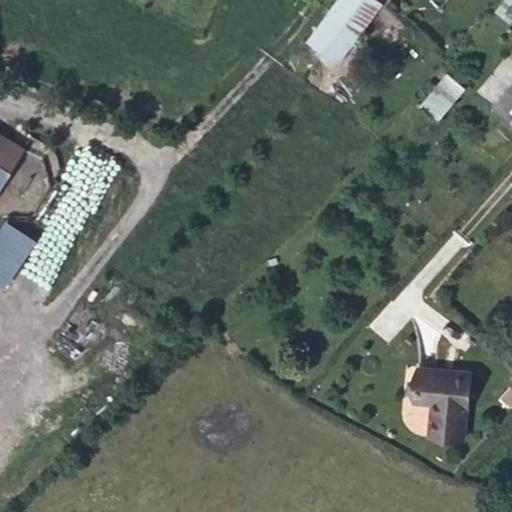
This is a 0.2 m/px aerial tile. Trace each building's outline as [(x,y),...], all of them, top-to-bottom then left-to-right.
[(339,60),(381,3),(377,0),(338,0),(310,39),(326,52),(337,60),(339,60)] [(511,0),(505,0),(497,10),(510,20),(511,18),(511,0)] [(353,70),(368,50),(359,43),(344,63),(353,70)] [(333,67),(337,60),(326,52),(321,59),(333,67)] [(327,95),(341,74),(332,67),(318,89),(327,95)] [(465,87),(447,73),(422,103),(439,118),(465,87)] [(511,119),(511,84),(495,105),(511,119)] [(0,184),(25,147),(0,131),(0,184)] [(430,431),(464,433),(466,404),(467,404),(469,370),(417,367),(415,401),(432,402),(430,431)]
